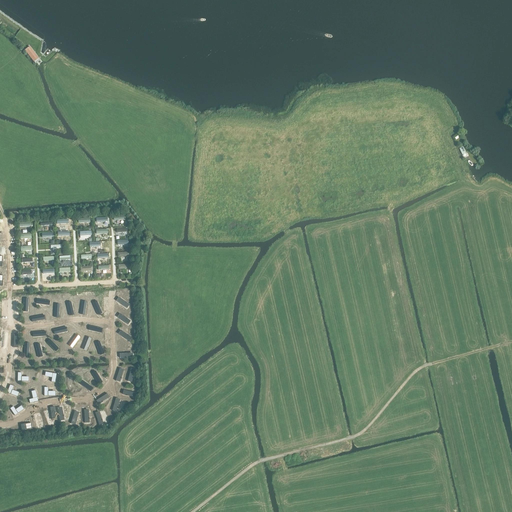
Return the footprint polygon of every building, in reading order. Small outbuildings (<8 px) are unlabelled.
[(26,51),(33,60),(37,57),(32,50),(31,50),(29,48),(26,50),(27,51),(26,51)] [(50,307),(51,300),(37,298),(36,304),(50,307)] [(88,301),(82,300),(80,314),(86,315),(88,301)] [(103,313),(97,300),(91,302),(97,316),(103,313)] [(71,301),(66,302),(69,316),(75,314),(71,301)] [(46,320),(45,314),(31,317),(32,323),(46,320)] [(102,334),(103,328),(90,325),(89,331),(102,334)] [(81,337),(76,334),(67,345),(72,349),(81,337)] [(92,338),(87,336),(81,349),(86,351),(92,338)] [(59,348),(51,339),(47,343),(55,352),(59,348)] [(105,354),(100,340),(94,343),(100,356),(105,354)] [(44,356),(40,343),(35,344),(38,357),(44,356)] [(124,369),(119,367),(115,380),(120,382),(124,369)] [(132,383),(136,369),(131,367),(127,381),(132,383)] [(98,384),(103,381),(95,368),(91,371),(98,384)] [(55,382),(57,373),(45,371),(45,375),(52,377),(51,381),(55,382)] [(29,381),(30,376),(21,376),(22,372),(18,372),(18,380),(29,381)] [(94,387),(83,378),(79,383),(91,392),(94,387)] [(17,396),(19,392),(12,389),(14,386),(10,385),(7,392),(17,396)] [(55,395),(55,391),(48,391),(48,387),(44,387),(44,395),(55,395)] [(136,397),(137,391),(124,388),(122,394),(136,397)] [(38,400),(35,390),(31,391),(33,398),(29,399),(30,402),(38,400)] [(110,397),(107,392),(96,398),(98,403),(110,397)] [(121,399),(116,397),(112,411),(117,412),(121,399)] [(24,409),(22,405),(16,409),(13,406),(10,408),(15,415),(24,409)] [(65,422),(62,406),(57,407),(60,423),(65,422)] [(56,425),(49,410),(45,411),(51,427),(56,425)] [(76,425),(80,411),(75,410),(71,423),(76,425)] [(104,425),(99,411),(94,413),(99,427),(104,425)] [(32,429),(31,422),(21,423),(22,431),(32,429)]
